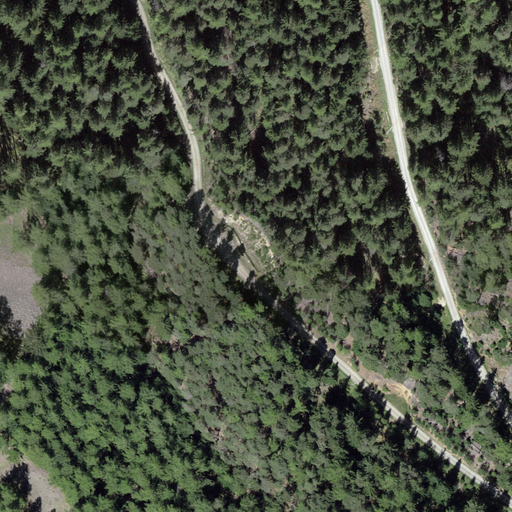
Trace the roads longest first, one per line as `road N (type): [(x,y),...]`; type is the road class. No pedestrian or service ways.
road 1 (unclassified): [(511,505),(354,378),(215,241),(198,190),(194,140),(134,0)]
road 2 (unclassified): [(374,0),(412,198),(456,323),(511,425)]
